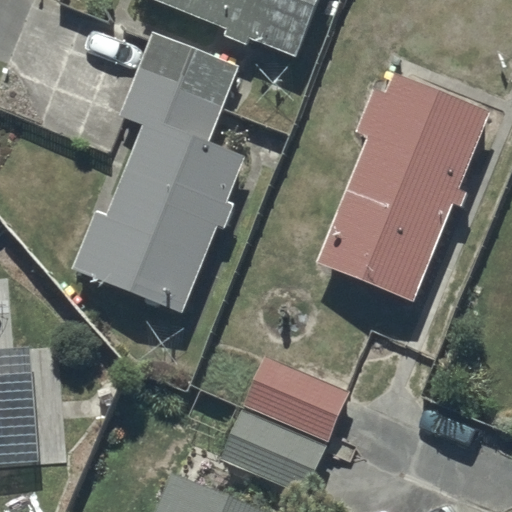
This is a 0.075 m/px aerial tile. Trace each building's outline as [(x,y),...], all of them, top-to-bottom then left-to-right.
[(142,0),(140,9),(227,41),(224,50),(247,59),(249,52),(298,70),(323,0),(142,0)] [(98,223),(73,285),(181,329),(217,240),(226,244),(236,219),(226,215),(244,170),(209,155),(240,77),(155,44),(121,130),(146,140),(111,228),(98,223)] [(463,203),(492,128),(395,90),(391,101),(377,95),(357,148),(369,152),(319,279),(416,316),(453,220),(460,223),(467,205),(463,203)] [(245,418),(223,472),(307,506),(343,417),(270,387),(256,422),(245,418)] [(244,511),(173,483),(161,511),(244,511)]
